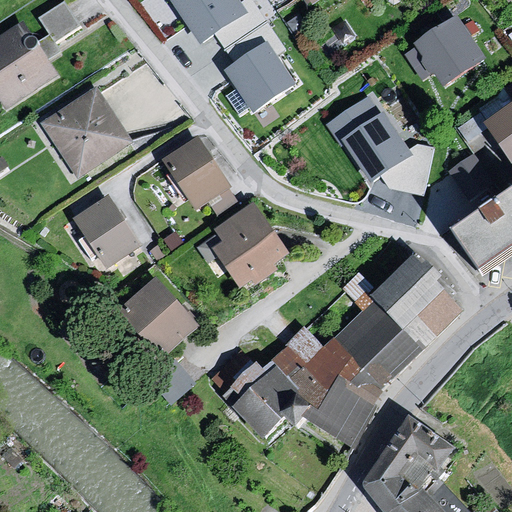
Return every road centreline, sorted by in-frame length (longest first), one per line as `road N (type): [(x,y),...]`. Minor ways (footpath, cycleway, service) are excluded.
road 1 (residential): [(491,315),(429,244),(266,188),(111,0)]
road 2 (tertiary): [(491,315),(397,413),(348,494)]
